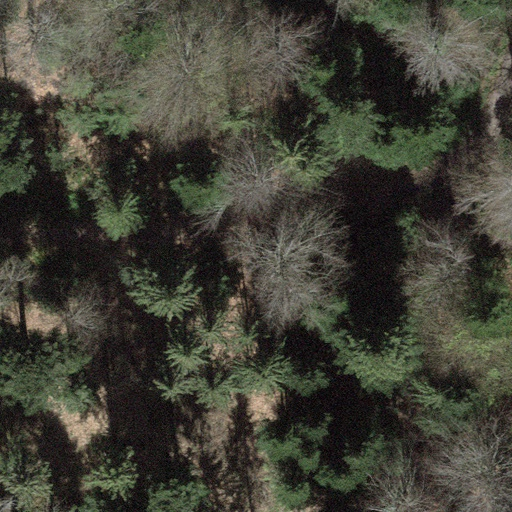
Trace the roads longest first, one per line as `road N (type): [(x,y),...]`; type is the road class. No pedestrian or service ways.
road 1 (track): [(511,33),(427,311),(452,503),(460,511)]
road 2 (track): [(427,311),(97,227),(0,229)]
